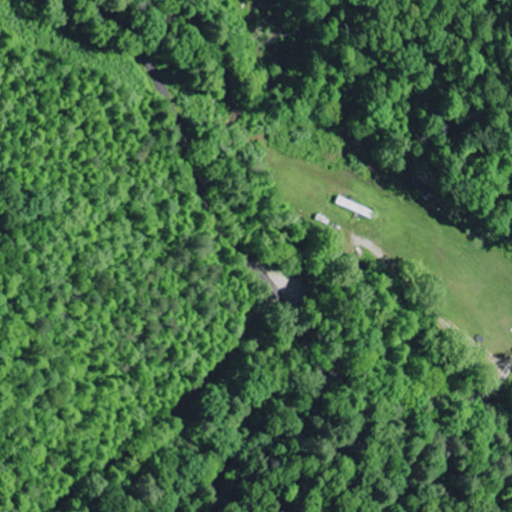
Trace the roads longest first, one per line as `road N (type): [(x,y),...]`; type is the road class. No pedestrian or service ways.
road 1 (residential): [(511,471),(385,402),(320,353),(279,292),(223,234),(152,68),(81,0)]
road 2 (residential): [(224,234),(207,318),(15,511)]
road 3 (residential): [(320,353),(448,400),(480,397),(511,369)]
